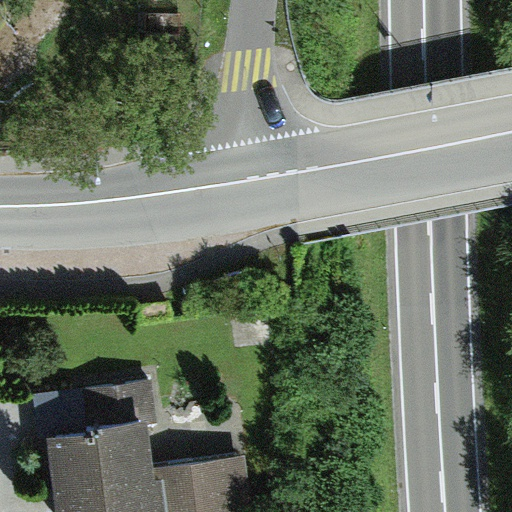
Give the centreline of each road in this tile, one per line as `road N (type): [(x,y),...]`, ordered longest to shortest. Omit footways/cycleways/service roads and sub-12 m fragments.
road 1 (primary): [(423,0),(442,511)]
road 2 (secondary): [(247,181),(147,197),(0,205)]
road 3 (secondary): [(291,173),(511,130)]
road 4 (primary): [(254,0),(245,71),(247,181)]
